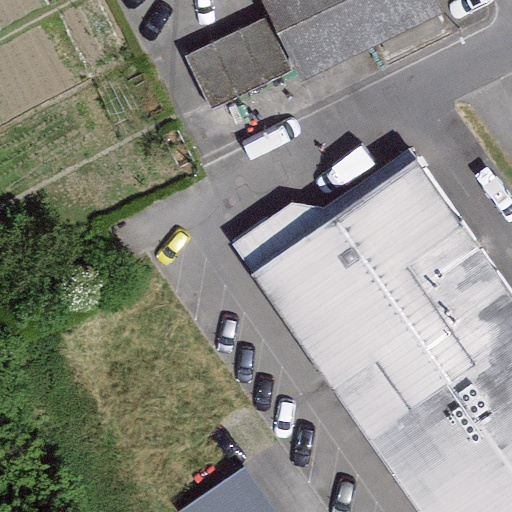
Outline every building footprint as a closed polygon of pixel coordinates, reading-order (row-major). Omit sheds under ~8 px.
[(268,0),(301,64),(431,0),(268,0)] [(436,6),(380,34),(394,62),(450,33),(436,6)] [(183,50),(210,104),(293,64),(266,9),(183,50)] [(297,201),(239,241),(429,511),(511,511),(511,284),(424,159),(360,203),(297,201)] [(181,503),(186,511),(285,511),(248,457),(181,503)]
